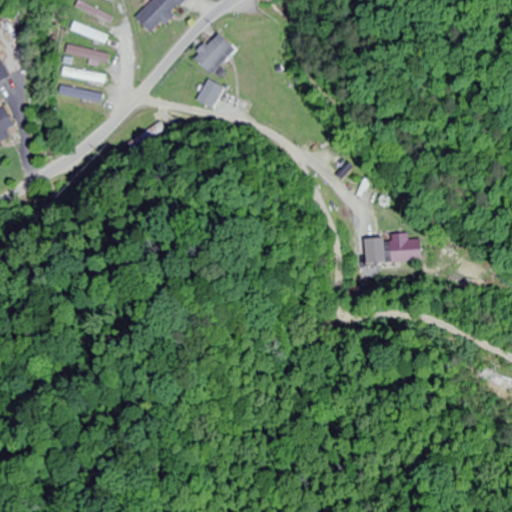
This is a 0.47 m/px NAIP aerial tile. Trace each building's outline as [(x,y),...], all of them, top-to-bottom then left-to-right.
[(77,8),(112,26),(116,18),(81,0),(77,8)] [(157,0),(140,18),(155,33),(165,23),(167,24),(190,0),(157,0)] [(111,36),(77,23),(73,32),(108,45),(111,36)] [(276,34),(274,27),(237,34),(238,41),(276,34)] [(239,51),(222,34),(197,58),(215,75),(239,51)] [(111,64),(113,55),(71,46),(69,56),(111,64)] [(0,85),(14,77),(3,59),(0,61),(0,85)] [(109,83),(109,73),(66,70),(65,79),(109,83)] [(212,110),(226,89),(212,80),(198,101),(212,110)] [(105,104),(107,94),(67,87),(65,97),(105,104)] [(18,125),(10,107),(0,112),(0,143),(13,137),(10,130),(18,125)] [(133,150),(166,135),(162,125),(128,141),(133,150)] [(423,263),(422,241),(409,241),(409,235),(393,236),(393,239),(367,240),(368,265),(423,263)]
